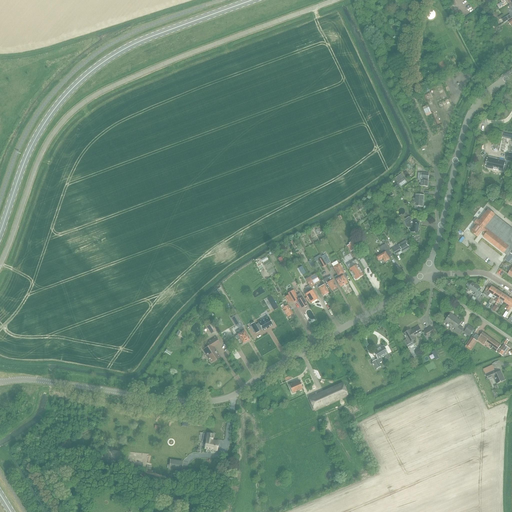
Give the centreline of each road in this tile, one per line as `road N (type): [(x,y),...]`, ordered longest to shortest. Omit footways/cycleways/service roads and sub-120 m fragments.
road 1 (unclassified): [(0,265),(43,149),(79,105),(181,56),(336,0)]
road 2 (tertiary): [(0,381),(222,400),(385,305),(420,276)]
road 3 (secondary): [(0,233),(36,136),(83,76),(128,46),(253,0)]
road 4 (tertiary): [(440,238),(468,120),(503,80)]
